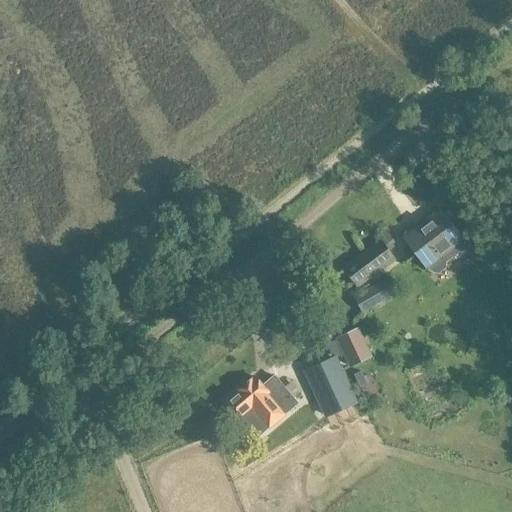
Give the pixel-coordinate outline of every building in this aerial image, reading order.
[(464,240),(440,209),(402,238),(427,270),(428,269),(431,272),(435,274),(439,274),(446,268),(446,263),(442,258),(464,240)] [(378,237),(381,242),(344,268),(356,286),(392,260),(386,252),(394,246),(384,233),(378,237)] [(481,283),(472,263),(453,272),(462,292),(481,283)] [(362,313),(398,293),(390,278),(354,298),(362,313)] [(373,357),(359,328),(337,338),(351,367),(373,357)] [(401,362),(418,353),(410,335),(392,344),(401,362)] [(357,403),(336,355),(303,370),(325,418),(357,403)] [(256,378),(226,403),(239,419),(252,409),(268,428),(285,414),(269,395),(270,395),(256,378)] [(414,394),(422,413),(439,405),(431,387),(414,394)]
